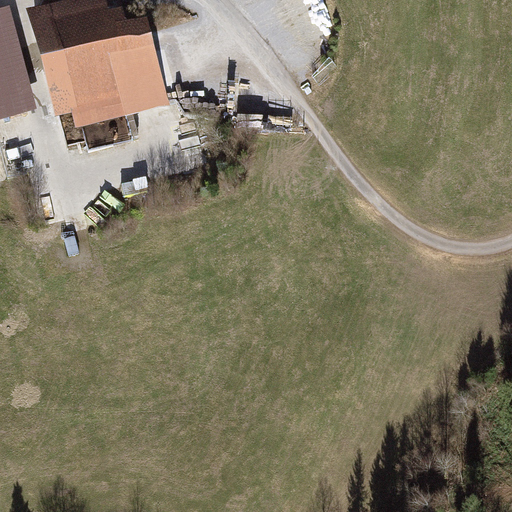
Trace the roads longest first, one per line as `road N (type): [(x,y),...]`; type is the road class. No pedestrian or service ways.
road 1 (track): [(322,134),(386,210),(424,237),(461,248),(511,240)]
road 2 (unclassified): [(214,0),(236,15),(322,134)]
